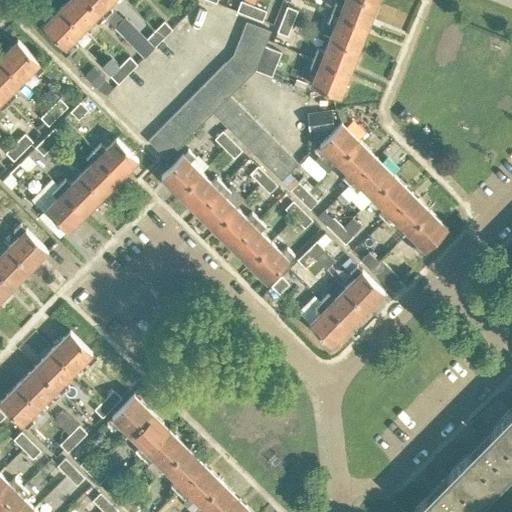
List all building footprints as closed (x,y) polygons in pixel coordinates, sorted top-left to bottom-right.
[(90,0),(65,0),(61,5),(83,27),(93,17),(98,22),(105,15),(90,0)] [(90,0),(105,15),(112,8),(107,3),(109,0),(90,0)] [(240,0),(237,9),(249,14),(253,4),(241,0),(240,0)] [(335,1),(331,10),(367,24),(376,1),(373,0),(343,0),(342,4),(335,1)] [(253,4),(249,14),(262,19),(266,9),(253,4)] [(83,27),(61,5),(43,23),(70,50),(77,43),(72,38),(83,27)] [(287,5),(282,17),(292,21),(297,9),(287,5)] [(334,22),(329,36),(358,47),(367,24),(331,10),(328,19),(334,22)] [(141,32),(125,16),(123,17),(115,26),(131,42),(139,34),(140,33),(141,32)] [(292,21),(282,17),(277,30),(287,34),(292,21)] [(164,20),(154,29),(162,37),(171,27),(164,20)] [(246,20),(242,31),(266,41),(270,30),(246,20)] [(162,37),(154,29),(145,39),(153,46),(162,37)] [(242,31),(237,42),(262,51),(265,44),(266,41),(242,31)] [(317,47),(313,56),(349,70),(358,47),(329,36),(323,50),(317,47)] [(17,38),(0,55),(0,56),(22,78),(32,67),(37,72),(42,67),(45,65),(17,38)] [(233,53),(255,67),(262,51),(237,42),(233,53)] [(271,74),(281,51),(265,44),(262,51),(255,67),(271,74)] [(129,55),(119,64),(127,72),(137,63),(129,55)] [(0,56),(0,91),(9,100),(16,93),(11,88),(22,78),(0,56)] [(349,70),(313,56),(309,65),(316,68),(311,82),(339,94),(349,70)] [(59,68),(50,60),(45,65),(42,67),(51,76),(59,68)] [(217,69),(236,88),(245,79),(226,61),(217,69)] [(127,72),(119,64),(110,74),(118,82),(127,72)] [(227,97),(230,94),(236,88),(217,69),(208,78),(227,97)] [(200,87),(219,105),(227,97),(208,78),(200,87)] [(59,95),(50,86),(42,94),(51,103),(59,95)] [(210,114),(213,111),(219,105),(200,87),(191,96),(210,114)] [(0,91),(0,105),(2,107),(9,100),(0,91)] [(213,111),(221,120),(239,102),(230,94),(227,97),(219,105),(213,111)] [(201,123),(210,114),(191,96),(182,104),(201,123)] [(59,97),(50,106),(58,114),(67,104),(59,97)] [(71,109),(78,117),(88,107),(80,100),(71,109)] [(221,120),(230,128),(247,111),(239,102),(221,120)] [(193,132),(201,123),(182,104),(174,113),(193,132)] [(58,114),(50,106),(40,116),(48,123),(58,114)] [(332,127),(330,108),(307,111),(310,130),(332,127)] [(230,128),(239,136),(256,119),(247,111),(230,128)] [(184,140),(193,132),(174,113),(165,122),(184,140)] [(239,136),(247,145),(264,128),(256,119),(239,136)] [(326,150),(337,160),(359,138),(341,120),(314,148),(321,155),(326,150)] [(175,149),(184,140),(165,122),(157,130),(175,149)] [(54,126),(45,135),(53,143),(62,133),(54,126)] [(247,145),(256,153),(273,136),(264,128),(247,145)] [(215,137),(224,146),(232,138),(222,129),(215,137)] [(167,158),(175,149),(157,130),(148,139),(167,158)] [(25,132),(15,141),(23,149),(32,139),(25,132)] [(53,143),(45,135),(35,145),(43,153),(53,143)] [(100,141),(93,148),(120,175),(138,157),(116,135),(105,146),(100,141)] [(256,153),(264,162),(281,145),(273,136),(256,153)] [(232,138),(224,146),(234,155),(241,148),(232,138)] [(342,176),(349,183),(376,155),(359,138),(337,160),(348,171),(342,176)] [(23,149),(15,141),(6,151),(13,158),(23,149)] [(264,162),(273,170),(290,153),(281,145),(264,162)] [(161,174),(179,192),(201,170),(190,159),(195,154),(188,147),(161,174)] [(91,160),(81,171),(103,193),(120,175),(93,148),(86,155),(91,160)] [(290,153),(273,170),(281,179),(298,161),(290,153)] [(361,184),(372,195),(394,173),(376,155),(349,183),(356,190),(361,184)] [(10,171),(17,178),(26,169),(19,162),(10,171)] [(251,173),(259,181),(267,173),(257,164),(250,171),(251,173)] [(179,192),(196,209),(223,182),(216,175),(211,180),(201,170),(179,192)] [(65,176),(58,183),(85,210),(103,193),(81,171),(70,181),(65,176)] [(259,181),(251,173),(244,180),(252,188),(259,181)] [(267,173),(259,181),(269,190),(276,183),(267,173)] [(378,211),(384,217),(412,190),(394,173),(372,195),(383,205),(378,211)] [(290,188),(300,197),(308,190),(298,180),(290,188)] [(196,209),(214,227),(236,205),(225,194),(230,189),(223,182),(196,209)] [(85,210),(58,183),(51,190),(56,195),(46,206),(68,228),(85,210)] [(308,190),(300,197),(309,207),(317,199),(308,190)] [(397,219),(407,230),(429,207),(412,190),(384,217),(392,224),(397,219)] [(285,206),(294,216),(302,208),(293,199),(285,206)] [(214,227),(231,244),(258,217),(251,210),(246,215),(236,205),(214,227)] [(429,207),(407,230),(418,240),(413,245),(420,253),(447,225),(429,207)] [(302,208),(294,216),(304,225),(312,218),(302,208)] [(325,223),(335,232),(343,224),(333,215),(325,223)] [(231,244),(249,261),(271,239),(260,229),(266,224),(258,217),(231,244)] [(18,234),(8,244),(30,266),(48,248),(21,221),(13,229),(18,234)] [(343,224),(335,232),(345,242),(352,234),(343,224)] [(271,239),(249,261),(267,279),(294,252),(287,245),(281,250),(271,239)] [(316,239),(307,248),(314,256),(324,246),(316,239)] [(0,271),(13,284),(30,266),(8,244),(0,252),(0,271)] [(314,256),(307,248),(297,258),(305,265),(314,256)] [(361,258),(370,267),(378,259),(368,250),(361,258)] [(378,259),(370,267),(388,285),(398,275),(380,257),(378,259)] [(354,275),(344,285),(366,307),(384,289),(357,262),(349,270),(354,275)] [(0,296),(13,284),(0,271),(0,296)] [(271,284),(279,291),(289,282),(281,274),(271,284)] [(328,291),(321,298),(349,325),(366,307),(344,285),(334,296),(328,291)] [(349,325),(321,298),(315,305),(320,310),(309,321),(331,343),(349,325)] [(71,329),(53,347),(75,369),(85,358),(90,364),(98,356),(71,329)] [(53,347),(35,365),(62,391),(80,374),(75,369),(53,347)] [(35,365),(18,382),(40,403),(49,393),(55,399),(62,391),(35,365)] [(40,403),(18,382),(0,400),(27,427),(34,419),(29,414),(40,403)] [(113,389),(104,398),(111,406),(121,397),(113,389)] [(120,422),(131,432),(152,411),(134,393),(108,419),(115,427),(120,422)] [(104,398),(94,408),(102,416),(111,406),(104,398)] [(511,406),(500,418),(511,429),(511,406)] [(135,448),(143,455),(170,428),(152,411),(131,432),(141,442),(135,448)] [(511,429),(500,418),(457,462),(488,493),(511,468),(511,429)] [(78,423),(69,433),(77,441),(86,431),(78,423)] [(155,457),(166,467),(187,445),(170,428),(143,455),(150,462),(155,457)] [(13,438),(23,447),(31,439),(21,430),(13,438)] [(77,441),(69,433),(59,442),(68,450),(77,441)] [(31,439),(23,447),(32,457),(40,449),(31,439)] [(171,482),(179,490),(205,463),(187,445),(166,467),(176,478),(171,482)] [(80,462),(90,472),(97,464),(87,455),(80,462)] [(57,464),(67,473),(74,465),(65,456),(57,464)] [(468,511),(488,493),(457,462),(413,506),(419,511),(468,511)] [(190,492),(201,502),(223,480),(205,463),(179,490),(186,497),(190,492)] [(97,464),(90,472),(99,481),(107,474),(97,464)] [(74,465),(67,473),(76,483),(84,475),(74,465)] [(0,505),(22,483),(16,477),(11,482),(0,471),(0,505)] [(225,511),(240,497),(223,480),(201,502),(210,511),(225,511)] [(0,505),(0,511),(28,511),(34,506),(24,496),(30,490),(22,483),(0,505)] [(133,499),(139,493),(131,486),(126,491),(133,499)] [(115,497),(124,507),(133,499),(123,489),(115,497)] [(92,498),(102,508),(109,500),(99,491),(92,498)] [(255,511),(240,497),(225,511),(255,511)] [(133,499),(124,507),(129,511),(138,511),(142,509),(133,499)] [(109,500),(102,508),(106,511),(116,511),(119,510),(109,500)]
